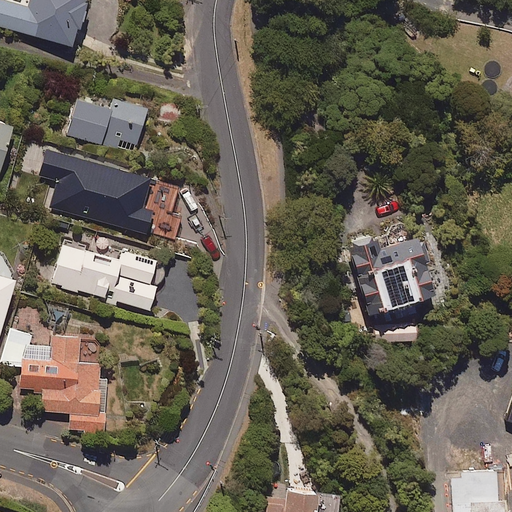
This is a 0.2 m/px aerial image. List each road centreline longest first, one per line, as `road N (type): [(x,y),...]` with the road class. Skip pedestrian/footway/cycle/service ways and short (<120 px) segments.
road 1 (residential): [(151,511),(217,406),(243,289),(244,218),(215,43),(216,0)]
road 2 (residential): [(0,446),(91,476),(151,511)]
